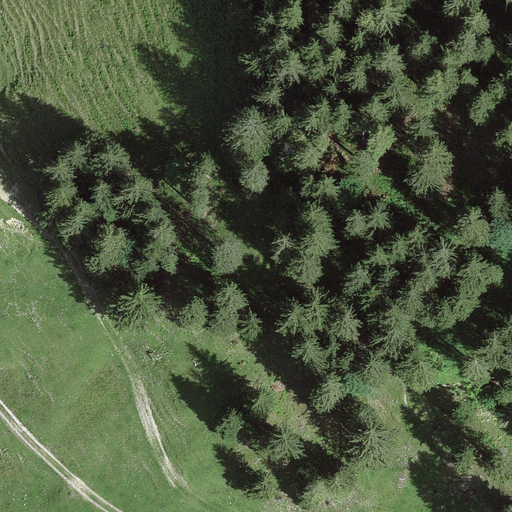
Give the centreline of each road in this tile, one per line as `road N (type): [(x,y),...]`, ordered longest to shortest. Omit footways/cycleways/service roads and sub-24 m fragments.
road 1 (track): [(0,185),(57,252),(149,400),(264,511)]
road 2 (track): [(0,406),(111,511)]
